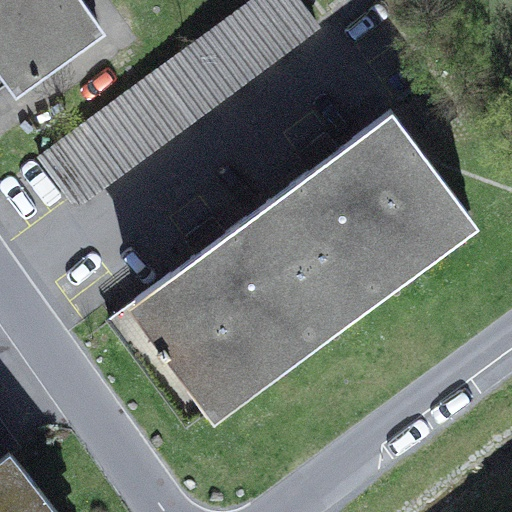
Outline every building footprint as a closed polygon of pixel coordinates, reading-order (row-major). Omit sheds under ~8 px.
[(99,23),(82,0),(0,0),(0,58),(16,81),(99,23)] [(254,0),(40,158),(73,202),(317,22),(299,0),(254,0)] [(270,197),(350,306),(472,216),(391,108),(341,145),(311,167),(270,197)] [(328,128),(298,150),(311,167),(341,145),(328,128)] [(109,316),(190,424),(350,306),(270,197),(227,228),(197,251),(109,316)] [(215,212),(185,234),(197,251),(227,228),(215,212)] [(0,458),(10,450),(19,442),(0,415),(0,458)] [(0,511),(58,511),(10,450),(0,458),(0,511)]
